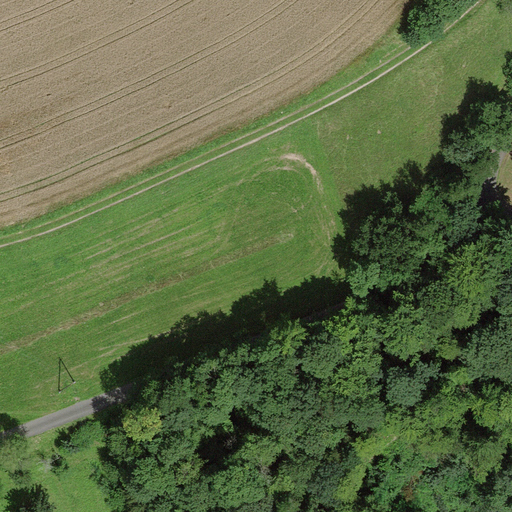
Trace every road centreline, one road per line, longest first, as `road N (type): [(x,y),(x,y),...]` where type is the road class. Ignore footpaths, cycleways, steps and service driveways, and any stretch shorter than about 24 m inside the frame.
road 1 (track): [(511,116),(438,241),(341,303),(0,439)]
road 2 (track): [(469,0),(402,55),(205,158),(0,241)]
